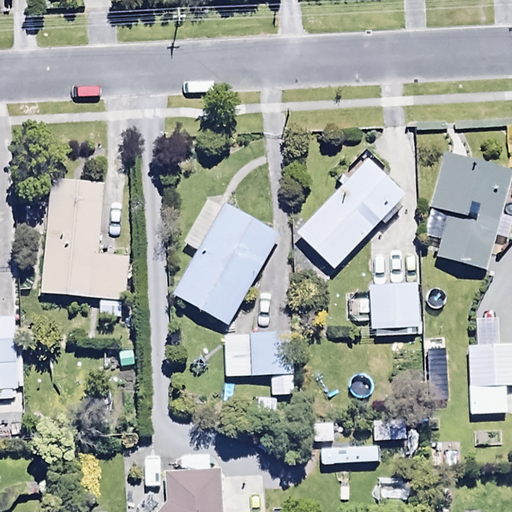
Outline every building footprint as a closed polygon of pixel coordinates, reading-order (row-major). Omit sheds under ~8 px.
[(338,184),(292,236),(329,271),(378,220),(384,225),(401,208),(395,203),(401,196),(381,177),(386,171),(364,150),(335,182),(338,184)] [(508,173),(443,155),(428,211),(444,215),(433,258),(483,272),(493,236),(504,239),(508,222),(496,218),(508,173)] [(103,185),(46,180),(35,296),(95,302),(94,319),(115,320),(117,303),(122,303),(126,262),(96,259),(103,185)] [(194,255),(170,297),(224,329),(277,240),(218,206),(216,210),(202,202),(177,245),(194,255)] [(416,286),(366,287),(367,333),(371,333),(371,339),(410,338),(409,331),(416,331),(416,286)] [(11,319),(0,319),(0,401),(9,401),(8,392),(14,392),(11,319)] [(288,334),(221,337),(223,382),(268,380),(269,397),(291,396),(288,334)] [(511,347),(464,349),(467,418),(504,416),(502,388),(511,387),(511,347)] [(164,506),(157,511),(263,511),(262,479),(218,481),(218,471),(162,474),(164,506)] [(373,509),(375,509),(405,510),(406,486),(374,485),(373,509)]
